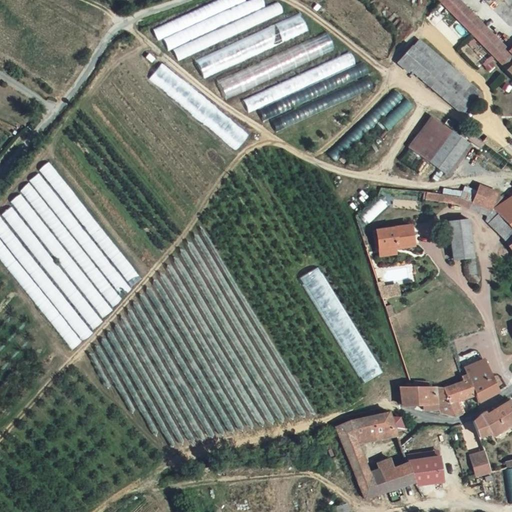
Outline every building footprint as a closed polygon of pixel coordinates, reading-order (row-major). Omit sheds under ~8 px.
[(245,0),(217,0),(153,29),(158,40),(246,0),(245,0)] [(249,0),(163,39),(168,51),(266,7),(263,0),(249,0)] [(460,0),(437,0),(497,58),(508,69),(511,63),(511,48),(510,47),(460,0)] [(173,50),(178,61),(283,12),(278,1),(173,50)] [(308,30),(300,13),(196,61),(205,79),(308,30)] [(327,33),(218,81),(225,99),(334,49),(327,33)] [(417,37),(411,44),(435,64),(458,84),(464,76),(417,37)] [(401,57),(423,77),(435,64),(411,44),(401,57)] [(349,52),(243,100),(249,112),(354,64),(349,52)] [(487,72),(495,67),(489,58),(481,63),(487,72)] [(364,61),(258,109),(264,121),(369,73),(364,61)] [(236,151),(248,135),(160,63),(148,79),(236,151)] [(423,77),(456,106),(468,92),(458,84),(435,64),(423,77)] [(374,87),(369,75),(271,120),(276,131),(374,87)] [(468,92),(474,97),(480,90),(464,76),(458,84),(468,92)] [(393,89),(325,153),(334,161),(402,96),(393,89)] [(456,106),(462,112),(474,97),(468,92),(456,106)] [(405,98),(380,122),(387,129),(413,105),(405,98)] [(439,167),(460,136),(431,115),(409,147),(439,167)] [(468,141),(460,136),(439,167),(444,172),(468,141)] [(502,168),(505,161),(494,155),(500,145),(486,137),(477,152),(502,168)] [(133,286),(142,279),(49,163),(40,170),(133,286)] [(123,295),(132,288),(39,174),(30,181),(123,295)] [(19,191),(113,307),(123,299),(29,183),(19,191)] [(471,200),(491,208),(498,192),(480,184),(476,189),(471,200)] [(441,187),(440,193),(461,196),(467,198),(471,200),(476,189),(463,185),(460,189),(441,187)] [(440,193),(429,191),(428,200),(467,206),(467,198),(461,196),(440,193)] [(498,192),(491,208),(507,197),(498,192)] [(511,193),(507,197),(491,208),(511,227),(511,241),(508,246),(511,249),(511,193)] [(10,202),(103,318),(113,310),(20,194),(10,202)] [(360,217),(367,225),(389,205),(382,197),(360,217)] [(471,200),(467,198),(467,206),(490,217),(486,223),(508,246),(511,241),(511,227),(491,208),(471,200)] [(2,215),(93,330),(104,322),(12,207),(2,215)] [(0,236),(83,340),(93,332),(0,216),(0,236)] [(471,230),(469,219),(450,221),(455,257),(466,256),(469,272),(476,271),(471,230)] [(379,228),(381,244),(396,243),(397,245),(415,243),(414,224),(379,228)] [(0,259),(72,350),(83,342),(0,239),(0,259)] [(398,254),(397,245),(396,243),(381,244),(382,255),(398,254)] [(365,382),(381,372),(316,269),(300,279),(365,382)] [(399,295),(396,281),(376,285),(380,300),(399,295)] [(465,369),(468,375),(487,367),(485,361),(465,369)] [(498,394),(487,367),(468,375),(473,396),(476,403),(498,394)] [(473,396),(468,375),(462,377),(462,381),(436,387),(438,410),(439,413),(453,417),(455,411),(451,400),(473,396)] [(438,410),(436,387),(401,387),(402,404),(423,404),(424,410),(438,410)] [(478,415),(484,430),(499,424),(502,430),(511,424),(511,407),(509,401),(488,412),(487,409),(478,415)] [(348,420),(356,442),(362,441),(360,436),(389,429),(390,434),(396,433),(389,412),(348,420)] [(474,417),(472,419),(478,438),(486,434),(484,430),(478,415),(474,417)] [(348,420),(334,427),(363,497),(376,492),(368,472),(356,442),(348,420)] [(480,439),(475,440),(470,422),(463,424),(470,453),(483,450),(480,439)] [(360,436),(362,441),(390,434),(389,429),(360,436)] [(489,470),(483,452),(468,457),(474,475),(489,470)] [(408,463),(438,459),(437,454),(415,458),(406,459),(408,463)] [(406,459),(404,459),(405,461),(392,466),(388,457),(376,462),(379,469),(386,488),(389,487),(393,486),(414,479),(408,463),(406,459)] [(438,459),(408,463),(414,479),(415,483),(441,479),(438,459)] [(511,468),(503,470),(508,503),(511,501),(511,468)] [(368,472),(376,492),(386,488),(379,469),(368,472)]
